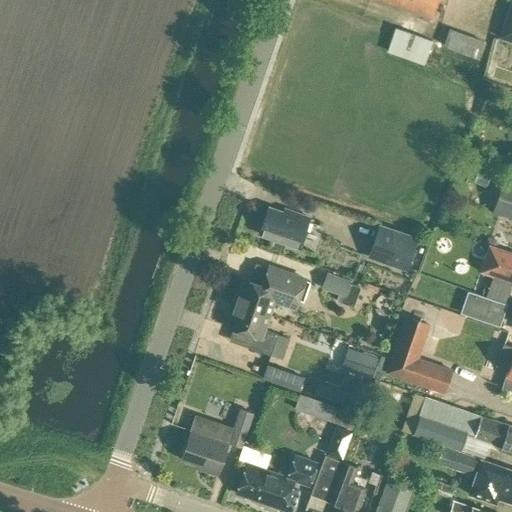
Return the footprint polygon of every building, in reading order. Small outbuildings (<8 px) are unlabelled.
[(375,0),(432,19),(438,0),(375,0)] [(511,3),(510,3),(499,39),(511,42),(511,3)] [(432,41),(395,27),(387,52),(423,65),(432,41)] [(485,44),(450,29),(443,45),(478,60),(485,44)] [(511,184),(505,182),(494,213),(511,219),(511,184)] [(299,248),(310,219),(294,213),(293,216),(268,208),(259,235),(299,248)] [(405,271),(417,237),(378,224),(367,258),(405,271)] [(481,273),(492,277),(511,283),(511,253),(490,246),(481,273)] [(237,292),(233,303),(270,316),(274,302),(296,309),(299,299),(303,300),(309,283),(275,271),(269,288),(244,279),(239,293),(237,292)] [(350,281),(326,272),(320,289),(338,295),(336,299),(338,303),(345,305),(350,304),(352,296),(351,294),(353,286),(349,284),(350,281)] [(507,305),(504,304),(468,292),(460,314),(499,327),(507,305)] [(270,316),(233,303),(229,313),(232,314),(227,328),(252,337),(248,349),(271,356),(278,335),(264,331),(270,316)] [(418,358),(430,324),(405,316),(385,373),(444,393),(452,370),(418,358)] [(511,348),(504,346),(497,367),(509,371),(502,388),(511,391),(511,348)] [(377,360),(355,352),(348,371),(370,379),(377,360)] [(304,379),(268,367),(263,381),(299,393),(304,379)] [(369,387),(355,381),(347,404),(361,409),(369,387)] [(348,394),(317,383),(313,396),(344,406),(348,394)] [(328,421),(333,406),(300,395),(295,410),(328,421)] [(481,417),(427,399),(415,436),(461,452),(468,432),(475,435),(475,437),(502,447),(500,451),(511,455),(511,427),(481,417)] [(217,476),(228,444),(190,431),(180,460),(205,468),(204,471),(217,476)] [(344,450),(329,445),(325,456),(340,461),(344,450)] [(498,499),(511,503),(511,470),(481,460),(480,461),(476,459),(442,447),(437,463),(471,475),(474,463),(479,465),(469,495),(496,504),(498,499)] [(287,479),(246,464),(236,494),(284,511),(294,482),(310,487),(318,464),(295,456),(287,479)] [(308,511),(311,511),(313,510),(318,511),(320,511),(324,501),(338,506),(336,511),(360,511),(358,511),(366,489),(352,484),(358,468),(340,461),(325,456),(305,511),(308,511)] [(405,511),(414,487),(389,479),(379,475),(375,485),(373,493),(383,497),(377,511),(405,511)] [(454,487),(433,479),(429,490),(450,498),(454,487)] [(483,511),(473,508),(473,509),(455,502),(451,511),(483,511)]
